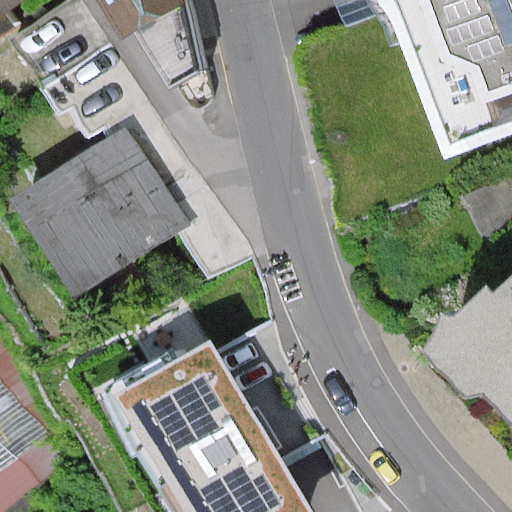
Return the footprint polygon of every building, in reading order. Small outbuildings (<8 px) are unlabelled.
[(0,0),(0,47),(28,28),(18,14),(38,0),(0,0)] [(116,0),(141,40),(195,10),(192,0),(116,0)] [(511,0),(410,0),(465,151),(511,133),(511,0)] [(136,142),(26,211),(74,288),(184,220),(136,142)] [(456,298),(446,334),(486,381),(498,378),(511,391),(511,274),(510,276),(503,268),(469,301),(456,298)] [(0,511),(6,511),(95,439),(0,325),(0,511)] [(313,511),(212,343),(119,396),(189,511),(313,511)]
